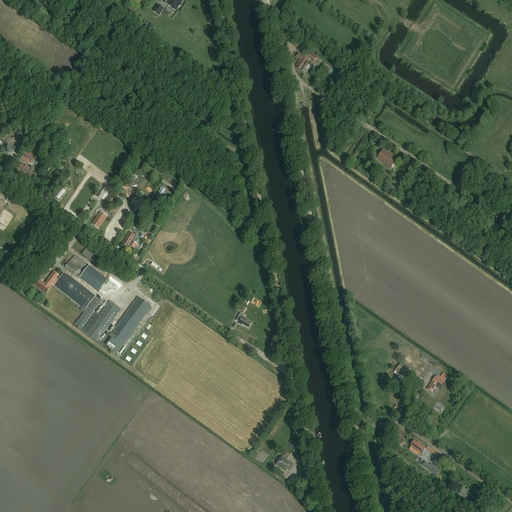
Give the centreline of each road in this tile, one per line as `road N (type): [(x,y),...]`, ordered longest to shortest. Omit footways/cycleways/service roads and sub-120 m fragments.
road 1 (track): [(219,0),(321,511)]
road 2 (track): [(265,0),(351,431)]
road 3 (unclassified): [(511,226),(300,81),(282,0)]
road 4 (unclassified): [(222,330),(0,166)]
road 5 (unclassified): [(511,501),(415,432),(359,429),(351,431),(354,445)]
